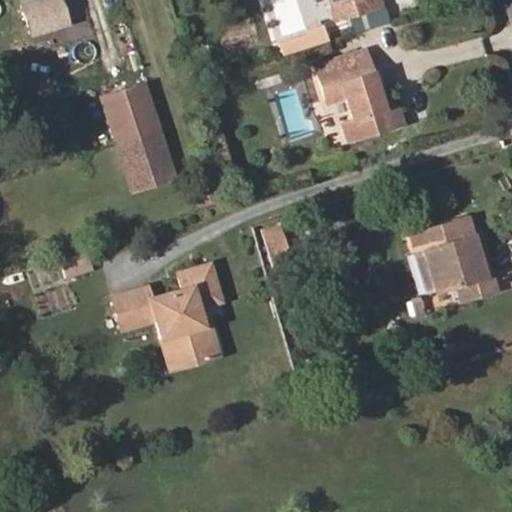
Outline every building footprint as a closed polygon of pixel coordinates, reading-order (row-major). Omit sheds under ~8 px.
[(55,0),(38,0),(18,6),(26,35),(62,25),(55,0)] [(328,0),(331,8),(344,4),(349,21),(381,10),(378,0),(328,0)] [(369,33),(387,28),(381,10),(349,21),(354,38),(369,33)] [(331,67),(341,99),(357,95),(363,115),(354,118),(360,139),(414,122),(409,102),(398,105),(381,52),(331,67)] [(0,67),(0,99),(23,98),(20,65),(0,67)] [(207,104),(224,99),(220,85),(203,90),(207,104)] [(161,156),(168,154),(163,136),(149,89),(108,101),(121,148),(134,193),(169,183),(161,156)] [(176,181),(168,154),(161,156),(169,183),(176,181)] [(227,195),(218,166),(187,176),(196,205),(227,195)] [(465,224),(411,240),(417,259),(423,257),(434,297),(454,292),(458,308),(494,298),(489,281),(482,283),(470,242),(465,224)] [(289,268),(277,230),(258,236),(270,274),(289,268)] [(477,240),(470,242),(482,283),(489,281),(477,240)] [(89,270),(85,254),(61,261),(65,277),(89,270)] [(423,257),(417,259),(428,299),(434,297),(423,257)] [(153,329),(196,316),(195,312),(219,306),(209,271),(178,281),(183,297),(152,306),(148,295),(112,306),(120,335),(152,325),(153,329)] [(200,332),(196,316),(153,329),(163,362),(182,356),(187,371),(215,363),(205,330),(200,332)] [(182,356),(163,362),(168,377),(187,371),(182,356)]
